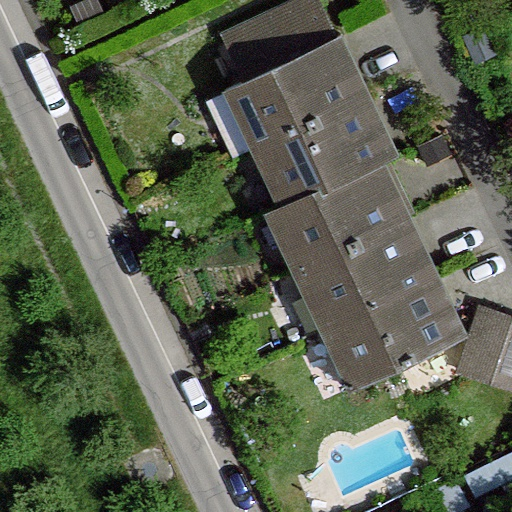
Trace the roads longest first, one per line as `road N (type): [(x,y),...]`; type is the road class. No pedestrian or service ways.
road 1 (residential): [(0,26),(231,511)]
road 2 (residential): [(421,0),(511,194)]
